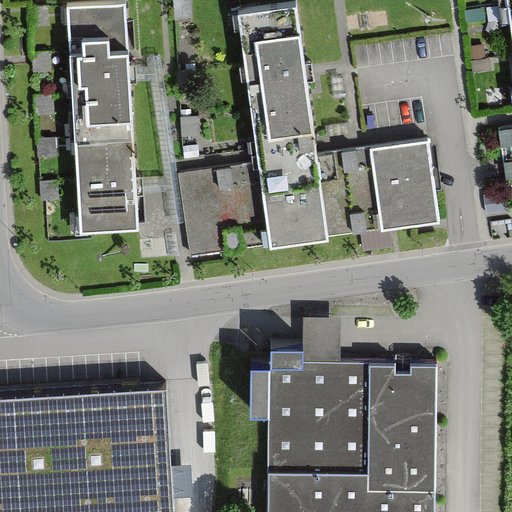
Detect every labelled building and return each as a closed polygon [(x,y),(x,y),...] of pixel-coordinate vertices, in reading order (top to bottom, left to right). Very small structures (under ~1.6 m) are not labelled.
[(120,0),(67,3),(73,117),(132,113),(125,0),(120,0)] [(237,9),(254,126),(313,117),(296,0),(237,9)] [(73,117),(80,231),(138,227),(132,113),(73,117)] [(254,126),(260,162),(178,174),(190,258),(272,246),(330,238),(318,154),(313,117),(254,126)] [(429,138),(366,147),(378,231),(441,222),(429,138)] [(366,147),(318,154),(330,238),(378,231),(366,147)] [(294,364),(279,364),(274,511),(443,511),(448,366),(324,362),(325,348),(294,347),(294,364)] [(0,511),(171,511),(163,381),(0,391),(0,511)]
